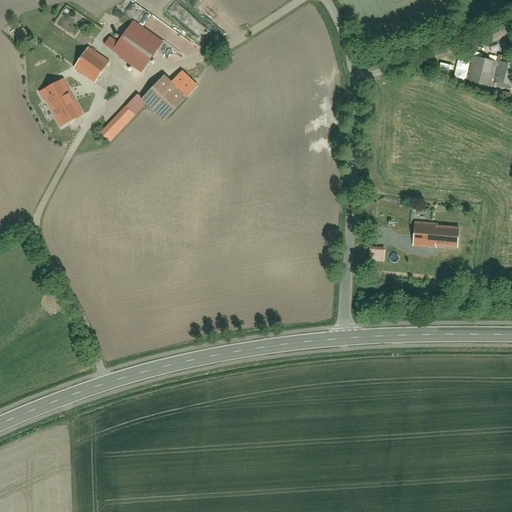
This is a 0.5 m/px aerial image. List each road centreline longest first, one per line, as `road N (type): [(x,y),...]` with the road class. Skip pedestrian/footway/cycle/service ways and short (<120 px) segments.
road 1 (primary): [(0,424),(145,371),(342,338)]
road 2 (residential): [(356,76),(342,338)]
road 3 (primary): [(342,338),(511,335)]
road 4 (residential): [(511,9),(356,76)]
road 5 (track): [(299,0),(231,47),(164,69)]
